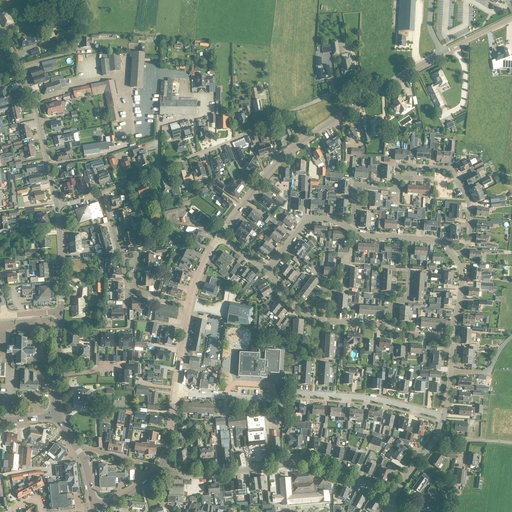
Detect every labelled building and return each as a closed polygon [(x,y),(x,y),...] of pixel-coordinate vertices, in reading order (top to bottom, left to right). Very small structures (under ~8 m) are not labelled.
[(415,1),(399,0),(398,31),(398,36),(397,46),(405,46),(405,37),(405,31),(414,31),(415,1)] [(71,18),(80,16),(79,9),(70,10),(71,18)] [(0,19),(4,28),(14,23),(7,11),(0,15),(0,19)] [(21,43),(36,38),(38,37),(37,34),(35,35),(34,33),(34,32),(33,28),(24,32),(24,33),(20,34),(21,37),(19,38),(21,43)] [(91,38),(98,38),(98,35),(91,35),(91,38),(82,38),(82,47),(90,47),(90,45),(91,45),(91,38)] [(36,38),(21,43),(23,48),(38,43),(36,38)] [(499,52),(500,53),(502,60),(503,59),(504,63),(506,62),(510,62),(510,63),(506,63),(506,69),(511,68),(511,55),(510,56),(509,54),(511,54),(509,50),(507,51),(506,49),(505,49),(505,48),(500,50),(501,51),(499,52)] [(142,88),(144,53),(133,52),(133,53),(130,52),(130,57),(133,57),(131,88),(142,88)] [(495,62),(502,60),(500,53),(493,56),(495,62)] [(110,71),(120,70),(118,54),(108,55),(108,54),(102,54),(102,60),(101,60),(102,76),(110,75),(110,71)] [(349,59),(341,60),(342,70),(341,70),(342,77),(355,75),(354,68),(351,69),(349,59)] [(51,64),(43,66),(44,73),(53,71),(51,64)] [(327,79),(325,66),(322,67),(322,69),(317,70),(318,80),(327,79)] [(33,78),(43,75),(41,68),(30,71),(32,78),(33,78)] [(439,86),(440,88),(441,88),(446,86),(446,84),(446,83),(447,82),(441,71),(432,76),(436,84),(427,88),(432,96),(431,97),(436,109),(444,105),(438,93),(437,93),(435,89),(439,86)] [(43,75),(33,78),(34,81),(33,82),(34,84),(35,85),(45,82),(49,80),(47,74),(43,75)] [(202,74),(197,74),(197,75),(198,88),(206,87),(206,84),(213,84),(213,77),(205,77),(205,75),(202,75),(202,74)] [(59,81),(52,83),(44,86),(45,89),(42,89),(44,95),(61,90),(61,89),(67,87),(65,79),(59,81)] [(119,106),(118,102),(114,80),(91,85),(91,86),(73,89),(74,97),(92,94),(93,96),(105,93),(111,122),(119,120),(116,107),(119,106)] [(172,101),(172,82),(161,82),(160,114),(196,115),(196,101),(172,101)] [(0,107),(9,105),(8,102),(10,101),(8,93),(6,94),(4,88),(0,89),(0,107)] [(392,112),(392,113),(394,113),(395,113),(399,111),(401,113),(407,109),(405,106),(406,105),(411,105),(412,97),(408,97),(407,101),(403,103),(400,97),(393,102),(395,104),(391,107),(393,109),(392,110),(392,112)] [(244,107),(246,111),(243,112),(244,114),(236,117),(240,125),(247,122),(245,116),(251,114),(249,107),(250,106),(250,100),(241,100),(242,107),(244,107)] [(259,101),(253,102),(255,112),(261,110),(260,101),(259,101)] [(57,113),(58,115),(63,114),(62,109),(65,109),(63,102),(60,103),(60,102),(55,103),(56,108),(55,108),(56,113),(57,113)] [(56,108),(55,103),(46,105),(48,115),(56,113),(55,108),(56,108)] [(7,111),(8,115),(20,113),(19,107),(9,109),(10,111),(7,111)] [(19,119),(21,119),(21,116),(22,116),(22,115),(22,113),(21,113),(20,113),(8,115),(8,116),(9,120),(12,120),(13,125),(20,123),(19,119)] [(218,130),(228,129),(228,117),(218,117),(218,130)] [(377,119),(372,120),(367,122),(370,133),(382,130),(381,125),(384,125),(382,119),(380,119),(377,120),(377,119)] [(59,128),(61,128),(60,121),(50,123),(51,130),(54,129),(54,132),(60,130),(59,128)] [(170,126),(174,138),(182,136),(178,124),(170,126)] [(18,135),(31,132),(30,128),(28,128),(28,126),(20,128),(20,131),(15,132),(15,135),(18,135)] [(193,136),(191,128),(181,130),(184,139),(193,136)] [(208,128),(199,129),(201,141),(209,140),(208,133),(208,128)] [(355,140),(358,138),(356,135),(357,135),(352,128),(347,131),(351,138),(353,137),(355,140)] [(287,139),(292,137),(289,130),(285,132),(285,134),(282,135),(280,136),(281,138),(276,140),(277,144),(279,148),(286,145),(284,139),(287,138),(287,139)] [(31,132),(18,135),(18,137),(22,137),(22,140),(31,138),(30,136),(31,136),(31,132)] [(74,140),(73,134),(53,138),(54,141),(53,141),(54,144),(55,145),(58,144),(59,146),(62,145),(62,142),(74,140)] [(337,138),(331,141),(335,146),(333,147),(335,150),(335,151),(336,154),(337,158),(341,155),(337,149),(340,148),(338,144),(340,143),(337,138)] [(11,147),(11,146),(10,141),(7,142),(8,145),(1,146),(1,150),(12,147),(11,147)] [(333,156),(336,154),(335,151),(335,150),(333,147),(335,146),(331,141),(330,142),(330,141),(326,143),(329,148),(326,149),(329,154),(332,153),(333,156)] [(84,156),(100,154),(109,152),(108,142),(82,146),(84,156)] [(185,142),(180,143),(180,142),(175,144),(178,153),(187,150),(185,142)] [(262,143),(265,155),(272,153),(269,144),(266,145),(265,142),(262,143)] [(265,155),(262,143),(259,144),(260,147),(257,148),(259,156),(265,155)] [(19,151),(20,154),(35,150),(34,146),(33,147),(32,145),(24,146),(24,150),(19,151)] [(233,155),(229,145),(224,147),(228,158),(233,155)] [(137,147),(136,147),(129,149),(131,158),(137,156),(136,153),(139,152),(137,147)] [(356,157),(362,158),(362,147),(361,147),(361,149),(351,148),(350,155),(356,156),(356,157)] [(240,148),(233,152),(237,162),(245,158),(240,148)] [(71,149),(64,150),(64,153),(57,154),(58,162),(69,160),(68,155),(72,154),(71,149)] [(36,154),(35,150),(20,154),(20,157),(26,156),(26,159),(35,157),(34,155),(36,154)] [(137,154),(138,157),(137,157),(139,163),(141,162),(142,165),(148,163),(145,155),(147,154),(145,150),(140,151),(140,152),(137,154)] [(312,154),(314,157),(312,158),(317,166),(325,161),(322,157),(318,150),(317,151),(317,150),(315,151),(315,152),(312,154)] [(108,158),(111,169),(116,168),(113,156),(108,158)] [(251,156),(248,161),(253,164),(256,159),(251,156)] [(128,162),(130,161),(129,157),(124,159),(125,160),(121,162),(124,171),(130,169),(128,162)] [(215,159),(214,158),(211,159),(211,160),(212,165),(214,171),(216,170),(223,168),(220,161),(218,158),(219,157),(215,159)] [(461,172),(472,167),(468,160),(458,165),(461,172)] [(473,164),(473,166),(475,169),(483,165),(481,160),(473,164)] [(257,167),(253,164),(248,161),(243,168),(252,174),(257,167)] [(304,167),(305,162),(305,161),(296,161),(295,171),(304,172),(304,170),(304,167)] [(60,171),(61,178),(72,177),(71,169),(70,169),(69,164),(63,165),(64,170),(60,171)] [(196,175),(197,176),(197,177),(198,177),(201,178),(203,177),(203,178),(207,176),(207,177),(212,176),(209,166),(205,167),(205,169),(203,169),(201,165),(199,165),(198,164),(198,165),(197,165),(196,166),(195,167),(193,167),(194,169),(194,170),(194,171),(194,172),(194,173),(195,174),(195,175),(196,175)] [(28,173),(29,176),(32,175),(31,172),(36,171),(35,165),(26,167),(27,173),(28,173)] [(483,165),(475,169),(477,173),(485,169),(483,165)] [(193,180),(191,174),(188,175),(188,176),(186,176),(185,171),(177,173),(180,186),(188,184),(187,182),(193,180)] [(219,171),(211,173),(214,180),(221,178),(219,171)] [(97,176),(99,183),(100,185),(106,183),(105,181),(110,179),(107,172),(97,176)] [(475,173),(472,174),(465,178),(468,185),(478,180),(475,173)] [(32,175),(29,176),(28,176),(30,184),(42,182),(40,174),(32,175)] [(483,180),(481,181),(483,186),(491,181),(493,180),(491,176),(483,180)] [(89,177),(84,178),(77,180),(80,192),(82,192),(82,193),(85,192),(86,191),(88,190),(86,184),(86,183),(90,182),(89,177)] [(161,193),(169,190),(165,178),(157,181),(161,193)] [(67,180),(68,183),(63,185),(65,195),(68,195),(70,195),(71,194),(73,193),(72,186),(75,185),(74,179),(67,180)] [(230,182),(242,191),(244,188),(244,189),(246,185),(245,185),(246,184),(239,179),(238,180),(234,180),(232,179),(230,182)] [(215,185),(217,187),(222,190),(225,186),(218,181),(215,185)] [(242,191),(230,182),(228,185),(230,187),(232,189),(230,192),(236,197),(237,196),(238,196),(242,191)] [(16,189),(17,194),(27,193),(27,191),(32,190),(32,191),(40,190),(40,185),(22,189),(22,188),(16,189)] [(145,197),(144,194),(149,192),(147,185),(137,189),(141,198),(145,197)] [(318,189),(318,186),(308,186),(308,193),(307,199),(311,199),(311,194),(311,189),(315,189),(315,188),(318,189)] [(482,188),(480,189),(479,186),(469,191),(472,197),(482,192),(484,191),(482,188)] [(222,190),(217,187),(214,191),(221,195),(224,191),(222,190)] [(34,193),(34,194),(32,194),(33,198),(35,197),(35,200),(45,199),(43,191),(34,193)] [(485,198),(482,192),(472,197),(475,203),(485,198)] [(227,209),(232,203),(222,195),(220,199),(222,200),(219,203),(227,209)] [(273,202),(264,195),(260,202),(268,208),(273,202)] [(118,202),(121,201),(119,196),(111,198),(112,204),(113,204),(113,207),(119,205),(118,202)] [(303,205),(303,201),(295,200),(294,211),(302,211),(302,205),(303,205)] [(90,206),(88,207),(91,218),(92,220),(99,217),(100,218),(103,217),(98,202),(90,205),(90,206)] [(449,212),(451,212),(461,213),(462,207),(456,207),(456,203),(446,203),(446,207),(450,207),(449,212)] [(80,222),(91,218),(88,207),(87,206),(75,211),(80,222)] [(488,218),(488,209),(477,208),(476,217),(488,218)] [(194,211),(193,211),(191,209),(189,212),(192,215),(191,217),(196,220),(201,213),(195,209),(194,211)] [(257,223),(262,217),(253,210),(248,216),(257,223)] [(119,220),(130,217),(129,214),(127,215),(126,212),(117,214),(119,220)] [(278,222),(284,227),(286,224),(290,228),(294,222),(290,219),(292,216),(286,212),(284,215),(287,217),(284,221),(281,218),(278,222)] [(461,220),(461,213),(451,212),(451,218),(445,218),(445,222),(455,223),(455,219),(461,220)] [(46,220),(46,214),(45,214),(45,213),(42,213),(42,214),(38,215),(38,220),(34,220),(34,221),(26,222),(27,227),(35,227),(35,225),(42,224),(47,224),(47,222),(48,222),(48,220),(46,220)] [(266,215),(262,221),(267,224),(271,218),(272,216),(268,213),(267,215),(266,215)] [(153,223),(160,222),(158,215),(151,216),(151,219),(152,219),(153,223)] [(130,217),(119,220),(120,226),(129,224),(129,221),(131,220),(130,217)] [(240,228),(249,234),(252,230),(254,231),(257,228),(251,223),(249,226),(244,222),(243,223),(242,223),(240,226),(240,227),(240,228)] [(275,232),(282,237),(282,238),(286,232),(282,229),(284,227),(278,222),(275,227),(277,229),(275,232)] [(476,230),(489,231),(489,223),(477,222),(476,230)] [(259,239),(262,233),(263,234),(268,226),(264,223),(261,228),(261,227),(255,236),(259,239)] [(92,234),(93,236),(106,233),(104,227),(96,229),(97,233),(92,234)] [(249,234),(240,228),(239,229),(238,228),(236,231),(237,232),(236,233),(241,237),(239,240),(244,245),(247,241),(245,240),(249,234)] [(193,232),(190,239),(200,243),(201,241),(202,241),(203,238),(203,237),(200,236),(202,232),(196,229),(195,233),(193,232)] [(122,234),(124,240),(135,237),(135,234),(132,235),(131,232),(122,234)] [(282,237),(275,232),(274,232),(271,236),(269,234),(266,238),(271,242),(273,240),(277,243),(282,237)] [(459,240),(460,234),(451,233),(448,233),(448,238),(446,238),(445,241),(448,243),(453,243),(453,240),(459,240)] [(488,236),(485,236),(476,235),(475,243),(485,244),(485,240),(488,240),(488,236)] [(142,236),(135,237),(124,240),(126,246),(135,244),(134,241),(136,241),(143,239),(142,236)] [(45,250),(45,248),(50,248),(49,238),(40,239),(40,244),(37,245),(37,248),(40,248),(41,251),(45,250)] [(259,246),(261,247),(269,253),(273,248),(269,245),(271,242),(266,238),(260,246),(259,245),(259,246)] [(99,241),(100,245),(98,245),(98,246),(95,247),(96,248),(109,245),(107,239),(99,241)] [(296,246),(304,252),(309,247),(301,241),(296,246)] [(102,253),(111,251),(109,245),(96,248),(97,251),(101,249),(102,253)] [(304,252),(296,246),(292,252),(300,258),(304,252)] [(185,254),(183,258),(192,262),(195,256),(190,254),(192,251),(184,247),(181,252),(185,254)] [(269,253),(261,247),(259,251),(256,250),(253,254),(259,258),(261,255),(265,258),(269,253)] [(480,260),(480,252),(469,251),(469,259),(480,260)] [(228,265),(228,264),(232,259),(224,253),(220,258),(220,259),(220,258),(228,265)] [(443,262),(443,255),(437,255),(437,254),(433,254),(433,261),(443,262)] [(114,269),(114,268),(114,262),(111,262),(111,258),(103,258),(103,265),(105,265),(105,269),(109,269),(114,269)] [(189,268),(192,262),(183,258),(181,262),(177,260),(175,265),(183,269),(184,266),(189,268)] [(220,258),(220,259),(216,264),(224,270),(229,265),(228,264),(228,265),(220,258)] [(5,261),(5,269),(11,269),(11,270),(16,269),(15,262),(14,262),(14,260),(5,261)] [(39,271),(48,270),(48,264),(40,264),(40,261),(29,262),(29,266),(32,266),(32,271),(39,271)] [(287,263),(280,273),(281,274),(281,275),(283,277),(285,276),(285,277),(286,277),(291,270),(287,267),(289,264),(287,263)] [(383,270),(383,275),(391,276),(391,271),(388,270),(388,265),(381,265),(380,270),(383,270)] [(244,277),(249,271),(243,267),(237,276),(240,278),(241,276),(244,278),(244,277)] [(109,269),(109,273),(107,273),(107,279),(115,279),(115,275),(118,275),(118,268),(114,268),(114,269),(109,269)] [(177,274),(176,277),(185,280),(187,274),(182,273),(183,270),(176,268),(175,271),(174,274),(177,274)] [(285,277),(291,282),(294,277),(296,279),(300,274),(296,270),(295,273),(291,270),(286,277),(285,277)] [(249,271),(244,277),(247,280),(245,281),(248,283),(242,290),(245,293),(252,284),(254,282),(251,280),(255,275),(252,273),(250,271),(249,271)] [(415,273),(414,279),(424,279),(424,276),(426,276),(426,272),(422,271),(421,273),(415,273)] [(8,283),(17,282),(16,274),(7,275),(8,283)] [(309,281),(315,286),(319,281),(312,276),(309,281)] [(184,285),(185,280),(176,277),(175,279),(173,279),(172,282),(170,281),(169,284),(178,287),(179,284),(184,285)] [(113,290),(122,290),(122,284),(115,284),(115,280),(108,280),(108,284),(113,284),(113,290)] [(268,286),(264,280),(260,283),(258,280),(252,284),(255,289),(258,287),(260,291),(268,286)] [(305,286),(312,291),(315,286),(309,281),(305,286)] [(217,289),(219,284),(211,282),(211,285),(205,284),(203,290),(213,293),(214,288),(217,289)] [(50,300),(50,298),(53,298),(52,285),(49,286),(49,283),(32,284),(32,286),(32,292),(32,294),(36,294),(36,300),(50,300)] [(178,287),(169,284),(168,287),(169,287),(169,290),(171,291),(170,295),(174,296),(174,295),(180,297),(181,295),(182,295),(182,293),(182,292),(182,291),(177,289),(178,287)] [(260,291),(262,295),(260,297),(263,301),(269,298),(267,295),(271,292),(268,286),(260,291)] [(301,291),(308,296),(312,291),(305,286),(301,291)] [(85,296),(87,288),(81,287),(79,297),(72,297),(72,310),(72,317),(84,317),(84,296),(85,296)] [(478,297),(479,289),(469,289),(468,296),(478,297)] [(308,296),(301,291),(298,296),(304,301),(308,296)] [(122,301),(122,295),(113,295),(113,301),(107,301),(107,304),(116,304),(116,301),(122,301)] [(478,311),(478,303),(468,302),(467,310),(478,311)] [(246,305),(243,304),(243,306),(230,303),(227,320),(227,323),(249,325),(252,320),(253,308),(246,306),(246,305)] [(271,304),(269,307),(266,304),(262,309),(265,311),(264,313),(268,316),(271,312),(275,315),(281,308),(281,307),(275,303),(273,306),(271,304)] [(155,309),(152,320),(167,323),(168,318),(176,319),(178,311),(178,308),(157,304),(157,307),(156,307),(156,309),(155,309)] [(108,313),(111,313),(112,319),(123,319),(122,309),(117,310),(117,305),(108,305),(108,313)] [(286,312),(281,308),(275,315),(279,318),(274,324),(278,327),(281,323),(285,318),(283,316),(286,312)] [(474,325),(474,317),(463,316),(463,324),(474,325)] [(191,351),(199,353),(200,349),(199,349),(201,338),(202,338),(203,333),(204,334),(207,321),(197,319),(194,335),(194,336),(191,351)] [(155,335),(157,324),(150,323),(148,333),(155,335)] [(174,339),(175,337),(174,336),(173,336),(174,332),(167,331),(168,328),(163,327),(161,333),(166,334),(165,338),(163,338),(162,343),(171,345),(172,340),(172,339),(174,339)] [(249,337),(250,327),(230,327),(229,334),(227,334),(227,342),(234,342),(235,336),(240,336),(240,339),(242,339),(242,350),(245,350),(245,337),(249,337)] [(30,356),(30,355),(33,355),(33,356),(34,356),(34,355),(36,353),(36,352),(36,350),(36,349),(36,350),(34,348),(34,347),(33,347),(31,347),(30,346),(30,344),(27,344),(27,338),(27,337),(26,338),(26,332),(17,332),(17,333),(15,333),(12,336),(12,338),(11,346),(13,346),(12,346),(12,348),(7,348),(7,353),(12,353),(12,355),(15,355),(15,356),(11,356),(11,363),(12,363),(12,366),(15,369),(17,369),(26,370),(26,365),(27,364),(26,364),(26,358),(27,358),(30,358),(30,356)] [(76,334),(75,334),(71,334),(70,334),(69,333),(69,334),(69,337),(69,338),(69,341),(68,341),(68,342),(69,342),(68,345),(68,346),(69,346),(70,346),(74,346),(75,346),(76,346),(76,344),(78,344),(78,342),(79,342),(79,339),(78,339),(78,337),(77,337),(77,335),(77,334),(76,334)] [(359,343),(359,334),(347,334),(347,342),(350,343),(349,344),(356,345),(356,343),(359,343)] [(475,338),(462,337),(462,344),(470,344),(470,347),(477,348),(478,348),(478,345),(470,344),(470,341),(475,342),(475,338)] [(389,349),(390,341),(383,341),(384,340),(380,339),(379,343),(376,342),(375,351),(382,352),(382,348),(389,349)] [(372,352),(373,341),(365,341),(364,351),(372,352)] [(134,351),(146,352),(146,344),(135,343),(134,351)] [(227,374),(235,375),(236,343),(227,343),(227,374)] [(421,354),(421,346),(411,345),(410,353),(421,354)] [(404,357),(405,347),(397,346),(396,357),(404,357)] [(464,350),(463,357),(472,358),(472,351),(476,351),(477,348),(470,347),(469,347),(469,350),(464,350)] [(239,352),(238,376),(251,377),(251,376),(267,377),(267,373),(279,374),(280,351),(259,349),(259,354),(239,352)] [(433,359),(443,359),(443,353),(441,353),(441,349),(431,349),(430,353),(433,353),(433,359)] [(169,358),(170,352),(162,351),(161,357),(161,359),(165,359),(165,358),(169,358)] [(89,358),(89,352),(80,352),(79,357),(80,357),(80,360),(87,360),(89,360),(89,358)] [(475,358),(472,358),(463,357),(463,364),(468,364),(467,367),(475,368),(475,365),(474,364),(475,358)] [(221,361),(201,358),(200,360),(203,361),(203,365),(220,367),(221,361)] [(442,366),(443,359),(433,359),(433,364),(430,364),(429,369),(440,370),(440,366),(442,366)] [(299,367),(299,369),(310,370),(311,363),(301,362),(301,366),(299,366),(299,367)] [(320,363),(320,371),(332,371),(332,370),(332,368),(329,368),(330,364),(320,363)] [(159,373),(159,376),(159,378),(162,378),(166,379),(167,370),(160,369),(160,365),(154,365),(153,372),(159,373)] [(356,374),(356,369),(349,368),(349,372),(345,372),(344,384),(352,384),(352,375),(352,373),(356,374)] [(310,377),(310,370),(299,369),(298,371),(298,373),(301,373),(300,376),(310,377)] [(38,382),(36,382),(37,378),(36,378),(36,374),(30,374),(30,376),(28,376),(28,371),(21,371),(21,389),(37,390),(38,382)] [(119,377),(120,377),(120,383),(128,383),(128,371),(120,371),(120,374),(119,374),(119,377)] [(195,385),(197,372),(192,371),(192,372),(188,371),(187,384),(189,384),(195,385)] [(209,376),(207,376),(207,373),(202,372),(201,380),(200,380),(199,387),(208,389),(209,376)] [(440,393),(440,385),(441,378),(441,372),(429,372),(429,378),(435,379),(435,384),(433,384),(432,393),(440,393)] [(159,376),(157,376),(157,377),(153,377),(153,375),(147,374),(146,381),(152,382),(152,381),(153,381),(153,383),(161,384),(162,378),(159,378),(159,376)] [(395,375),(394,380),(388,379),(387,385),(386,385),(386,389),(394,390),(395,382),(397,382),(398,376),(395,375)] [(300,376),(298,376),(298,380),(300,380),(300,384),(309,385),(310,377),(300,376)] [(319,378),(319,385),(328,386),(328,382),(331,382),(331,378),(329,378),(319,378)] [(473,387),(470,386),(471,379),(459,378),(458,386),(464,386),(464,390),(473,391),(473,387)] [(417,380),(417,383),(416,392),(424,392),(424,383),(425,380),(421,380),(421,381),(417,380)] [(407,388),(408,382),(401,381),(399,391),(407,392),(408,388),(407,388)] [(80,406),(91,405),(90,390),(78,391),(78,396),(79,401),(79,406),(80,406)] [(149,394),(148,402),(147,409),(157,410),(158,404),(156,403),(157,394),(151,393),(151,394),(149,394)] [(470,393),(459,393),(459,400),(469,401),(470,393)] [(301,415),(305,415),(305,422),(308,422),(310,408),(304,407),(304,405),(295,404),(294,413),(301,413),(301,415)] [(323,415),(324,407),(319,406),(319,407),(313,406),(312,414),(323,415)] [(474,408),(459,407),(459,415),(470,416),(470,414),(474,414),(474,408)] [(344,421),(344,413),(340,413),(341,409),(331,408),(330,417),(338,417),(338,421),(344,421)] [(109,441),(109,444),(108,450),(121,452),(121,451),(123,452),(124,444),(122,443),(121,442),(126,413),(119,412),(116,430),(114,441),(109,441)] [(161,417),(151,416),(151,414),(146,413),(146,415),(135,413),(134,417),(150,420),(149,423),(160,425),(161,417)] [(258,446),(265,445),(264,439),(266,439),(265,432),(266,432),(264,415),(247,416),(248,433),(247,433),(248,447),(254,446),(258,446)] [(392,427),(394,417),(387,415),(385,426),(392,427)] [(127,416),(125,428),(126,428),(125,439),(130,440),(134,417),(127,416)] [(238,418),(229,419),(228,419),(229,427),(238,426),(235,427),(236,438),(237,438),(240,438),(247,437),(245,417),(238,418)] [(229,449),(229,445),(229,440),(229,432),(227,432),(227,431),(225,432),(225,425),(224,418),(215,419),(216,426),(220,425),(221,440),(221,445),(224,445),(224,450),(221,450),(221,460),(228,460),(228,449),(229,449)] [(408,420),(407,420),(406,419),(404,418),(403,419),(400,418),(397,429),(405,431),(408,420)] [(474,420),(467,419),(467,423),(455,422),(455,431),(461,432),(461,431),(470,432),(470,427),(474,427),(474,420)] [(307,429),(307,434),(307,436),(307,437),(310,437),(311,423),(308,423),(303,422),(302,429),(307,429)] [(417,422),(414,434),(422,436),(424,432),(423,431),(425,424),(417,422)] [(288,435),(293,426),(288,423),(285,429),(286,429),(284,433),(288,435)] [(104,443),(109,444),(109,441),(114,441),(116,430),(112,429),(111,433),(109,433),(110,425),(102,424),(101,427),(101,433),(105,434),(104,443)] [(30,427),(27,440),(26,447),(31,447),(32,459),(46,450),(52,446),(44,443),(47,430),(40,428),(40,430),(30,427)] [(142,443),(141,444),(136,443),(134,450),(135,450),(135,453),(145,455),(152,455),(155,455),(156,452),(156,445),(155,445),(155,442),(157,442),(159,433),(149,432),(147,443),(142,443)] [(184,433),(176,432),(175,441),(183,442),(184,433)] [(7,434),(7,438),(8,438),(8,439),(11,439),(11,442),(12,442),(11,444),(10,444),(10,445),(11,445),(11,451),(10,451),(9,455),(14,455),(17,435),(7,434)] [(297,444),(297,436),(293,436),(289,436),(289,445),(293,445),(293,444),(297,444)] [(302,436),(300,436),(297,436),(297,444),(293,444),(293,445),(293,448),(304,449),(304,445),(302,444),(302,436)] [(240,438),(237,438),(237,447),(241,447),(241,448),(248,447),(247,437),(240,438)] [(379,447),(382,440),(374,437),(371,443),(379,447)] [(279,438),(274,438),(271,438),(272,449),(280,449),(279,438)] [(319,446),(320,440),(318,440),(318,439),(310,438),(309,449),(317,450),(317,445),(319,446)] [(395,447),(398,449),(397,451),(403,456),(407,450),(401,446),(403,444),(398,440),(396,443),(397,444),(395,447)] [(53,445),(52,446),(46,450),(32,459),(32,466),(33,467),(45,468),(47,467),(50,463),(48,461),(51,457),(56,462),(60,461),(63,457),(62,457),(66,453),(65,453),(66,451),(66,449),(57,442),(55,444),(54,444),(53,445)] [(325,455),(329,455),(331,445),(323,444),(322,454),(323,455),(324,456),(325,455)] [(32,459),(31,447),(26,447),(28,448),(28,449),(23,448),(21,465),(22,465),(32,466),(32,459)] [(342,459),(344,449),(336,448),(334,458),(342,459)] [(351,454),(349,461),(354,463),(354,462),(358,454),(355,453),(356,450),(351,448),(349,453),(351,454)] [(373,456),(376,453),(370,448),(367,451),(373,456)] [(175,451),(177,466),(189,464),(187,449),(175,451)] [(399,461),(403,456),(397,451),(394,455),(391,453),(390,455),(388,453),(386,456),(392,460),(394,458),(399,461)] [(358,454),(354,462),(357,463),(356,464),(357,465),(359,466),(359,465),(360,465),(363,458),(364,458),(366,453),(363,452),(362,455),(358,453),(358,454)] [(237,468),(246,466),(243,453),(234,455),(237,468)] [(479,458),(479,456),(477,455),(477,454),(468,453),(467,465),(476,466),(476,461),(478,461),(479,461),(479,459),(479,458)] [(4,454),(3,463),(0,463),(2,474),(11,472),(11,469),(17,469),(18,456),(14,455),(9,455),(4,454)] [(438,468),(444,458),(437,454),(430,463),(438,468)] [(369,456),(368,458),(367,458),(364,465),(367,466),(364,472),(371,475),(375,466),(370,464),(371,460),(370,459),(371,456),(369,456)] [(383,457),(382,457),(379,464),(385,467),(387,462),(389,462),(389,461),(388,460),(383,457)] [(70,468),(76,468),(75,463),(64,464),(65,466),(56,467),(56,477),(61,476),(60,472),(70,471),(70,468)] [(114,477),(114,473),(116,472),(116,466),(107,466),(107,465),(100,465),(100,488),(115,488),(115,477),(114,477)] [(60,472),(61,476),(65,476),(66,482),(65,482),(64,481),(62,481),(62,483),(48,484),(50,510),(69,509),(69,507),(72,507),(71,499),(68,499),(68,493),(78,492),(78,487),(76,472),(76,468),(70,468),(70,471),(60,472)] [(389,476),(391,471),(386,469),(386,471),(380,468),(379,471),(380,472),(378,478),(384,481),(387,475),(389,476)] [(464,484),(466,471),(456,470),(455,483),(464,484)] [(279,479),(281,495),(273,496),(273,503),(281,502),(281,505),(329,501),(329,494),(331,494),(331,491),(331,484),(327,485),(327,476),(318,477),(318,480),(312,481),(312,472),(292,474),(292,479),(291,479),(291,478),(279,479)] [(433,480),(436,477),(429,473),(427,476),(424,473),(413,488),(419,493),(429,478),(433,480)] [(257,478),(258,492),(259,492),(262,492),(262,489),(267,488),(266,484),(265,484),(264,477),(260,478),(260,477),(257,478)] [(40,478),(35,480),(39,488),(44,486),(40,478)] [(258,492),(257,478),(256,478),(249,479),(250,487),(249,487),(250,491),(255,490),(255,493),(258,492)] [(34,491),(39,488),(35,480),(30,483),(34,491)] [(237,482),(234,482),(235,491),(238,490),(239,496),(246,495),(245,486),(242,487),(241,481),(240,481),(239,480),(237,480),(237,481),(237,482)] [(235,491),(234,482),(230,483),(230,482),(230,481),(228,482),(227,482),(228,483),(226,483),(227,489),(224,489),(224,497),(231,497),(231,491),(235,491)] [(29,494),(34,491),(30,483),(25,486),(29,494)] [(187,506),(187,497),(184,497),(184,484),(168,484),(168,485),(164,485),(164,500),(165,500),(165,502),(168,502),(168,503),(176,503),(176,505),(187,506)] [(24,496),(29,494),(25,486),(19,488),(24,496)] [(345,499),(349,490),(348,490),(348,489),(346,488),(345,489),(342,487),(341,492),(340,491),(337,499),(344,501),(345,499)] [(436,491),(431,487),(424,494),(430,499),(436,491)] [(18,499),(24,496),(19,488),(14,491),(18,499)] [(358,511),(359,509),(365,498),(355,493),(348,505),(348,511),(350,511),(352,511),(354,509),(358,511)] [(368,510),(368,511),(370,511),(372,511),(374,511),(378,504),(373,500),(368,507),(369,508),(368,510)] [(436,507),(429,501),(427,503),(427,502),(420,509),(423,511),(434,511),(436,510),(434,509),(436,507)] [(142,503),(130,502),(130,507),(143,509),(143,511),(148,511),(147,505),(141,504),(142,503)] [(200,511),(201,511),(198,511),(201,505),(197,503),(196,505),(191,503),(188,510),(192,511),(192,510),(195,511),(194,511),(200,511)]
